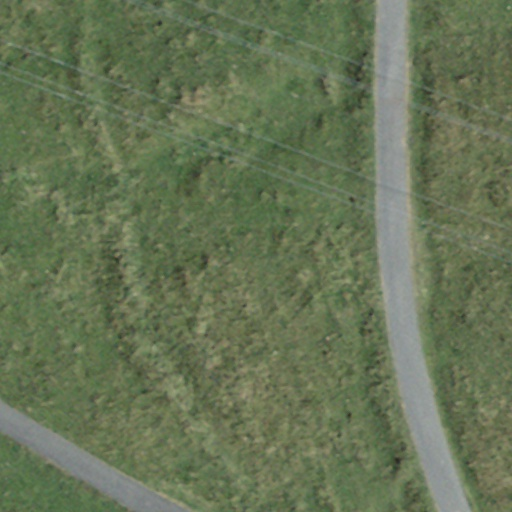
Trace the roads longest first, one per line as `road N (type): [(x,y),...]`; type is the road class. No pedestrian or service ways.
road 1 (unclassified): [(390,0),(396,269),(406,357),(455,511)]
road 2 (unclassified): [(164,511),(0,413)]
